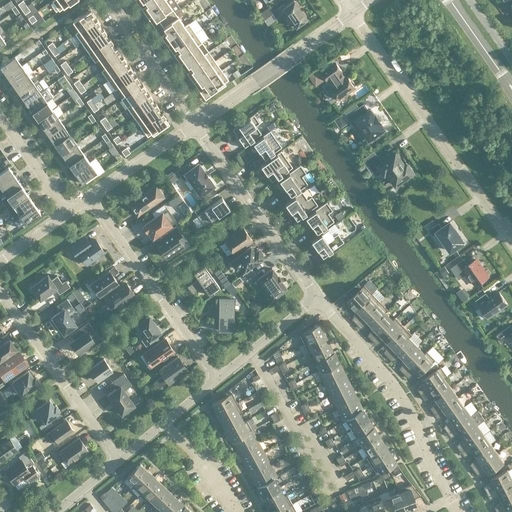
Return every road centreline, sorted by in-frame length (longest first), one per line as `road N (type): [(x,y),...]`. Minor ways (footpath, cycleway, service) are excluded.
road 1 (residential): [(352,15),(511,240)]
road 2 (residential): [(459,511),(398,397),(316,302)]
road 3 (residential): [(215,384),(85,201)]
road 4 (residential): [(316,302),(196,125)]
road 5 (residential): [(117,464),(0,299)]
road 6 (residential): [(196,125),(352,15)]
road 7 (residential): [(196,125),(103,0)]
road 8 (unknown): [(255,351),(326,474)]
road 9 (residential): [(85,201),(196,125)]
road 10 (residential): [(215,384),(316,302)]
road 11 (residential): [(117,464),(215,384)]
